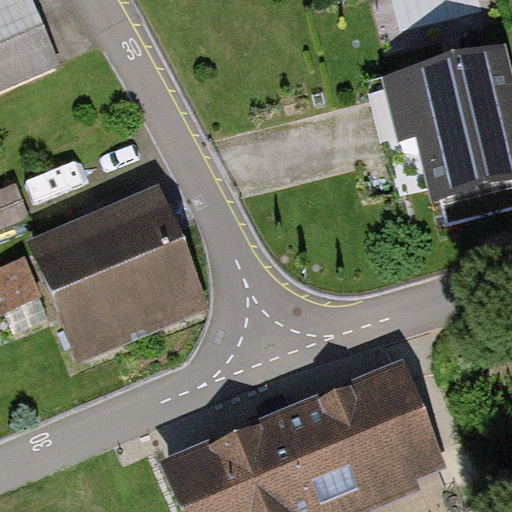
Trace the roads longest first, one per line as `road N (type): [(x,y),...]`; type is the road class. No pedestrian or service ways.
road 1 (residential): [(100,0),(281,356)]
road 2 (residential): [(281,356),(0,464)]
road 3 (residential): [(281,356),(511,283)]
road 4 (track): [(493,511),(415,315)]
